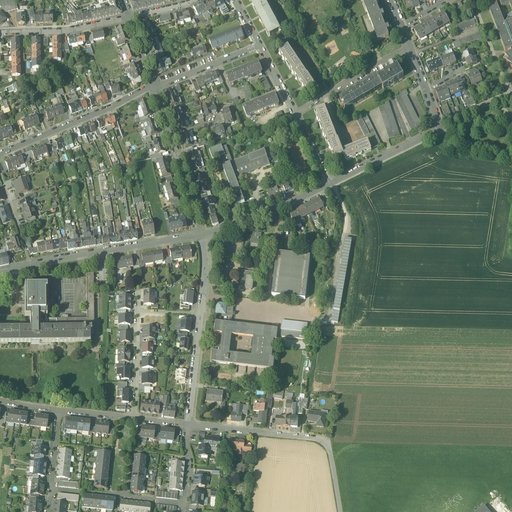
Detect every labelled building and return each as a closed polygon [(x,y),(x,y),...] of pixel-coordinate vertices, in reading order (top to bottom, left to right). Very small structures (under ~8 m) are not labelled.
[(4,0),(0,1),(0,7),(0,8),(17,4),(15,0),(4,0)] [(119,7),(116,0),(112,0),(108,2),(109,5),(112,4),(114,9),(119,7)] [(144,0),(142,0),(140,1),(139,1),(141,9),(147,8),(144,0)] [(221,0),(213,0),(212,1),(217,10),(219,9),(223,16),(229,12),(221,0)] [(267,32),(269,36),(279,31),(263,0),(249,0),(250,2),(251,1),(253,6),(253,7),(257,15),(258,15),(260,19),(260,20),(264,27),(267,32)] [(361,0),(378,42),(389,37),(386,31),(389,30),(388,27),(385,28),(381,17),(384,16),(382,13),(380,14),(376,4),(378,3),(377,0),(374,0),(361,0)] [(406,11),(413,8),(409,0),(407,0),(403,2),(406,11)] [(419,6),(419,4),(416,0),(409,0),(413,8),(419,6)] [(511,0),(498,0),(502,8),(509,5),(511,11),(511,13),(507,16),(508,17),(505,24),(504,24),(497,5),(488,8),(505,51),(508,50),(508,52),(511,51),(511,49),(511,48),(511,52),(506,55),(505,55),(509,60),(506,62),(511,66),(510,68),(511,68),(511,0)] [(141,9),(139,1),(137,2),(133,2),(130,3),(133,11),(141,9)] [(217,10),(212,1),(204,6),(207,11),(209,16),(213,13),(213,12),(217,10)] [(202,14),(207,11),(204,6),(202,3),(193,8),(198,16),(202,14)] [(18,10),(17,4),(0,8),(1,9),(4,13),(18,10)] [(107,9),(102,10),(104,18),(121,14),(119,7),(114,9),(114,10),(107,12),(107,9)] [(104,18),(102,10),(101,10),(96,11),(98,19),(104,18)] [(188,10),(182,12),(184,21),(190,19),(188,10)] [(96,11),(91,12),(90,13),(91,21),(98,19),(96,11)] [(178,22),(184,21),(182,12),(176,13),(178,22)] [(91,21),(90,13),(88,13),(82,14),(84,22),(91,21)] [(444,13),(438,17),(443,25),(449,22),(444,13)] [(51,14),(43,15),(43,24),(52,24),(52,17),(52,14),(51,14)] [(81,14),(75,15),(73,15),(76,24),(83,23),(81,15),(81,14)] [(34,24),(43,24),(43,15),(34,15),(34,24)] [(68,25),(76,24),(73,15),(71,16),(69,16),(67,16),(67,20),(68,25)] [(158,18),(160,23),(171,20),(170,15),(158,18)] [(25,24),(25,16),(18,16),(16,16),(16,21),(17,20),(17,24),(25,24)] [(438,17),(432,20),(437,29),(443,25),(438,17)] [(432,20),(426,24),(431,33),(437,29),(432,20)] [(140,24),(142,31),(150,28),(147,22),(140,24)] [(426,24),(420,27),(425,36),(431,33),(426,24)] [(116,30),(118,36),(126,34),(124,27),(116,30)] [(420,27),(414,31),(419,40),(425,36),(420,27)] [(152,35),(150,28),(142,31),(144,38),(152,35)] [(209,41),(213,50),(244,39),(240,29),(209,41)] [(92,36),(93,41),(103,39),(103,36),(105,36),(104,31),(91,34),(92,36)] [(481,33),(478,34),(475,35),(472,36),(469,37),(467,38),(464,39),(463,40),(461,40),(458,42),(456,43),(453,44),(455,49),(458,48),(461,47),(463,46),(466,45),(469,44),(472,43),(474,42),(477,41),(480,40),(483,39),(481,33)] [(128,40),(126,34),(118,36),(119,39),(120,43),(123,42),(128,40)] [(83,35),(75,37),(77,45),(85,43),(83,38),(83,35)] [(69,46),(77,45),(75,37),(67,39),(69,46)] [(146,41),(148,48),(156,45),(153,39),(146,41)] [(158,52),(156,45),(148,48),(150,55),(158,52)] [(122,48),(125,55),(132,52),(130,46),(122,48)] [(204,46),(198,48),(201,56),(207,54),(204,46)] [(305,88),(308,93),(316,88),(308,76),(307,76),(288,47),(280,53),(284,59),(283,59),(284,62),(285,61),(288,66),(293,73),(292,74),(294,76),(295,75),(299,81),(300,80),(303,86),(302,86),(304,89),(305,88)] [(194,59),(201,56),(198,48),(191,51),(194,59)] [(463,54),(466,61),(474,57),(471,51),(463,54)] [(125,55),(125,56),(127,61),(129,61),(135,59),(132,52),(125,55)] [(453,55),(446,57),(450,65),(456,63),(453,55)] [(152,58),(154,65),(162,62),(159,56),(152,58)] [(446,57),(440,60),(443,68),(450,65),(446,57)] [(475,57),(474,57),(466,61),(468,67),(477,63),(475,57)] [(440,60),(434,62),(437,70),(443,68),(440,60)] [(164,69),(163,65),(162,62),(154,65),(156,72),(164,69)] [(430,73),(437,70),(434,62),(427,65),(430,73)] [(258,63),(242,70),(246,79),(262,73),(258,63)] [(129,67),(131,74),(139,71),(137,64),(129,67)] [(380,76),(377,78),(382,87),(384,89),(404,77),(397,66),(393,68),(392,65),(389,67),(390,70),(384,74),(382,71),(379,73),(380,76)] [(230,86),(246,79),(242,70),(226,76),(230,86)] [(131,74),(133,77),(133,80),(139,78),(141,77),(139,71),(131,74)] [(215,72),(209,75),(212,82),(218,80),(217,77),(215,72)] [(469,78),(472,87),(482,82),(479,73),(477,74),(471,76),(469,78)] [(205,85),(212,82),(209,75),(202,77),(205,85)] [(141,83),(139,78),(133,80),(133,77),(131,78),(131,80),(133,86),(141,83)] [(199,87),(205,85),(202,77),(196,80),(197,84),(199,87)] [(345,108),(382,87),(377,78),(376,77),(369,81),(368,80),(364,82),(365,83),(351,92),(350,91),(346,93),(347,94),(339,98),(343,104),(342,105),(343,107),(344,106),(345,108)] [(260,80),(266,91),(270,89),(264,78),(260,80)] [(461,80),(456,82),(460,93),(465,91),(461,80)] [(455,95),(460,93),(456,82),(451,84),(455,95)] [(450,97),(455,95),(451,84),(445,86),(446,88),(450,97)] [(110,90),(112,95),(120,92),(117,85),(109,87),(110,89),(110,90)] [(243,87),(248,99),(253,97),(248,85),(243,87)] [(173,89),(174,91),(175,94),(178,93),(182,92),(179,86),(173,89)] [(450,99),(450,97),(446,88),(441,90),(445,101),(450,99)] [(440,103),(445,101),(441,90),(435,92),(440,103)] [(176,97),(175,94),(174,91),(166,93),(168,100),(176,97)] [(96,105),(102,103),(99,95),(98,94),(93,97),(93,98),(96,105)] [(243,108),(247,118),(279,105),(275,95),(243,108)] [(419,122),(406,95),(401,98),(415,125),(419,123),(419,122)] [(416,127),(415,125),(401,98),(400,96),(396,98),(411,130),(416,127)] [(179,104),(176,97),(168,100),(171,107),(179,104)] [(231,99),(234,106),(239,103),(236,97),(231,99)] [(77,113),(73,104),(72,100),(67,102),(71,112),(69,112),(71,115),(72,115),(77,113)] [(140,106),(142,111),(150,108),(148,101),(143,103),(140,104),(140,106)] [(77,113),(82,111),(79,103),(79,102),(73,104),(77,113)] [(383,104),(394,138),(400,136),(388,102),(383,104)] [(207,108),(210,116),(217,113),(214,105),(209,107),(207,108)] [(59,106),(57,107),(52,109),(55,117),(63,114),(59,106)] [(378,107),(389,139),(394,137),(384,106),(378,107)] [(152,114),(150,108),(142,111),(144,117),(148,116),(152,114)] [(172,111),(175,118),(182,115),(180,108),(172,111)] [(221,113),(223,118),(231,115),(228,108),(222,110),(223,113),(221,113)] [(335,157),(343,154),(342,151),(338,140),(337,141),(325,108),(316,112),(318,119),(317,119),(318,122),(319,121),(324,135),(323,135),(324,138),(325,137),(328,144),(329,143),(331,147),(329,148),(331,151),(332,150),(335,157)] [(55,117),(52,109),(49,110),(44,112),(48,120),(55,117)] [(274,114),(278,123),(283,121),(280,112),(274,114)] [(360,115),(361,118),(370,134),(375,146),(380,144),(365,113),(360,115)] [(185,122),(182,115),(175,118),(177,124),(185,122)] [(233,122),(231,115),(223,118),(224,123),(226,122),(227,124),(233,122)] [(35,116),(28,119),(31,127),(38,124),(37,121),(35,116)] [(107,118),(102,120),(105,127),(105,128),(110,126),(110,125),(107,118)] [(365,137),(370,134),(361,118),(356,120),(365,137)] [(24,130),(31,127),(28,119),(21,121),(23,126),(24,130)] [(146,123),(149,129),(156,127),(154,120),(149,122),(146,123)] [(187,128),(185,122),(177,124),(179,131),(187,128)] [(215,127),(218,136),(225,133),(223,127),(222,125),(215,127)] [(87,126),(82,128),(85,135),(85,136),(91,134),(90,133),(87,126)] [(6,138),(13,135),(9,127),(5,128),(2,129),(6,138)] [(156,127),(149,129),(151,135),(151,136),(159,133),(156,127)] [(181,135),(183,142),(191,139),(188,133),(181,135)] [(69,135),(61,138),(65,147),(72,144),(77,142),(74,136),(70,138),(69,135)] [(62,148),(65,147),(61,138),(54,141),(55,144),(57,149),(58,150),(62,148)] [(153,141),(155,148),(163,145),(161,139),(153,141)] [(185,148),(193,146),(192,142),(191,139),(183,142),(185,148)] [(367,141),(352,147),(355,156),(371,150),(367,141)] [(47,153),(53,151),(50,146),(49,143),(44,146),(47,153)] [(44,145),(37,148),(41,156),(47,153),(44,146),(44,145)] [(165,152),(163,145),(155,148),(157,152),(155,153),(156,155),(156,156),(161,154),(165,152)] [(213,160),(220,157),(225,155),(222,148),(221,146),(210,151),(213,160)] [(226,147),(222,148),(225,155),(220,157),(224,166),(223,166),(237,205),(244,202),(243,199),(245,198),(238,177),(270,165),(266,156),(267,156),(264,150),(248,156),(232,162),(226,147)] [(352,147),(342,151),(343,154),(345,160),(352,158),(352,159),(355,158),(354,157),(355,156),(352,147)] [(41,157),(41,156),(37,148),(30,151),(34,159),(38,157),(38,158),(41,157)] [(25,155),(28,161),(34,159),(30,151),(25,153),(25,155)] [(188,155),(190,163),(199,160),(197,153),(197,152),(195,153),(189,155),(188,155)] [(20,156),(13,159),(17,169),(20,168),(19,166),(24,164),(20,156)] [(14,170),(17,169),(13,159),(5,162),(7,168),(8,171),(13,169),(14,170)] [(159,163),(161,170),(169,168),(167,160),(163,161),(159,163)] [(201,168),(199,160),(190,163),(193,171),(194,170),(201,168)] [(171,175),(169,168),(161,170),(163,177),(171,175)] [(195,179),(197,187),(206,184),(204,176),(197,178),(195,179)] [(19,193),(19,194),(21,194),(27,192),(25,185),(29,183),(27,178),(20,180),(18,181),(14,183),(17,189),(15,190),(16,194),(19,193)] [(166,187),(168,194),(176,192),(174,184),(166,187)] [(208,192),(206,184),(197,187),(200,195),(201,194),(208,192)] [(286,194),(294,191),(291,184),(283,187),(284,188),(286,194)] [(266,190),(270,199),(280,195),(278,190),(276,186),(266,190)] [(178,199),(176,192),(168,194),(170,201),(171,201),(178,199)] [(19,202),(22,211),(32,208),(29,199),(19,202)] [(204,202),(207,209),(211,207),(215,206),(212,199),(204,202)] [(320,199),(311,203),(315,211),(324,207),(320,199)] [(311,203),(303,207),(307,215),(312,213),(315,211),(311,203)] [(0,214),(3,224),(11,221),(7,206),(3,207),(0,208),(0,214)] [(215,212),(213,212),(211,207),(207,209),(213,227),(218,225),(218,222),(216,217),(216,216),(215,212)] [(303,207),(295,211),(299,219),(307,215),(303,207)] [(33,208),(32,208),(22,211),(25,221),(26,221),(35,218),(33,214),(35,213),(33,208)] [(294,223),(299,220),(300,220),(299,219),(295,211),(289,214),(294,223)] [(152,222),(154,234),(164,232),(161,218),(151,220),(152,222)] [(185,218),(179,220),(181,229),(187,228),(185,218)] [(172,232),(181,229),(179,220),(169,222),(172,232)] [(141,225),(144,236),(151,235),(154,235),(154,234),(152,222),(148,223),(141,225)] [(132,233),(129,233),(130,241),(137,240),(136,232),(132,233)] [(251,244),(260,245),(262,234),(252,232),(251,244)] [(130,241),(129,233),(122,234),(123,243),(130,241)] [(116,244),(123,243),(122,234),(119,235),(115,235),(116,244)] [(109,245),(116,244),(115,235),(111,236),(108,236),(109,245)] [(14,251),(15,253),(21,251),(16,236),(13,237),(14,238),(10,239),(12,244),(6,246),(8,251),(13,250),(14,251)] [(102,246),(109,245),(108,236),(105,237),(101,238),(102,246)] [(95,247),(102,246),(101,238),(97,238),(94,239),(95,247)] [(89,248),(95,247),(94,239),(90,239),(87,240),(89,248)] [(352,240),(346,239),(338,286),(344,287),(352,240)] [(53,251),(60,250),(58,241),(58,240),(53,241),(54,243),(51,243),(53,251)] [(60,250),(67,249),(67,243),(66,240),(58,241),(60,250)] [(82,249),(89,248),(87,240),(84,240),(80,241),(82,249)] [(75,250),(82,249),(80,241),(77,241),(73,242),(75,250)] [(46,253),(53,251),(51,243),(48,243),(48,242),(44,243),(44,244),(46,253)] [(68,252),(75,250),(73,242),(69,243),(67,243),(67,249),(68,252)] [(36,245),(37,248),(38,254),(46,253),(44,244),(36,245)] [(190,248),(181,250),(182,258),(182,260),(187,259),(187,260),(191,259),(190,253),(190,248)] [(182,260),(182,258),(181,250),(170,251),(171,258),(171,261),(172,261),(178,260),(178,262),(182,261),(182,260)] [(161,253),(151,255),(153,263),(156,262),(156,263),(163,262),(162,259),(162,257),(161,253)] [(272,296),(305,300),(310,257),(277,253),(272,296)] [(6,254),(1,255),(3,266),(9,265),(6,254)] [(153,264),(153,263),(151,255),(141,256),(142,261),(143,267),(144,267),(143,265),(153,264)] [(131,258),(124,259),(126,268),(129,268),(132,267),(131,261),(131,258)] [(126,269),(126,268),(124,259),(116,260),(117,271),(126,269)] [(249,290),(251,290),(253,277),(255,277),(255,273),(242,271),(240,289),(249,290)] [(0,343),(90,342),(90,335),(94,335),(93,284),(86,284),(87,319),(47,319),(47,316),(47,310),(47,301),(47,296),(47,284),(24,284),(25,316),(30,316),(30,328),(0,328),(0,343)] [(344,287),(338,286),(332,321),(338,322),(344,287)] [(185,305),(192,306),(194,290),(189,290),(189,293),(184,292),(183,300),(181,300),(180,305),(185,305)] [(47,301),(47,310),(55,309),(55,301),(47,301)] [(224,323),(226,324),(227,317),(232,318),(233,308),(226,307),(226,305),(217,304),(216,314),(222,314),(221,316),(225,317),(224,323)] [(127,326),(130,326),(130,316),(119,316),(118,326),(127,326)] [(187,332),(189,333),(190,321),(181,320),(180,332),(187,332)] [(281,330),(278,330),(277,336),(306,340),(308,324),(307,324),(282,321),(281,329),(281,330)] [(231,335),(232,335),(233,324),(226,324),(224,323),(214,322),(213,333),(223,334),(231,335)] [(268,328),(233,324),(232,335),(254,338),(267,339),(268,328)] [(149,339),(155,339),(155,329),(155,328),(150,328),(143,328),(143,339),(149,339)] [(277,340),(277,336),(278,330),(278,329),(278,330),(268,328),(267,339),(274,340),(276,340),(277,340)] [(120,342),(129,343),(130,333),(127,333),(120,333),(120,342)] [(220,353),(229,354),(231,335),(223,334),(220,353)] [(267,339),(254,338),(252,357),(272,359),(274,340),(267,339)] [(179,351),(187,351),(188,340),(186,340),(180,339),(179,351)] [(142,354),(152,354),(152,345),(148,345),(143,345),(142,354)] [(274,359),(272,359),(252,357),(229,354),(220,353),(211,352),(210,363),(273,370),(274,359)] [(142,369),(153,369),(153,360),(148,360),(142,360),(142,369)] [(125,380),(129,380),(129,376),(129,372),(129,369),(125,369),(123,369),(117,369),(117,376),(121,376),(121,380),(125,380)] [(177,371),(176,379),(184,380),(185,372),(183,372),(177,371)] [(150,385),(152,385),(152,377),(152,376),(147,376),(142,376),(142,385),(144,385),(150,385)] [(121,404),(128,404),(129,389),(127,389),(124,389),(124,391),(118,391),(117,391),(116,398),(121,398),(121,404)] [(222,403),(222,401),(223,392),(207,390),(206,402),(222,403)] [(274,398),(282,400),(283,392),(276,390),(274,398)] [(259,412),(259,419),(258,424),(264,425),(265,412),(267,412),(267,408),(268,401),(266,401),(261,400),(260,405),(254,404),(254,411),(259,412)] [(231,421),(241,422),(242,415),(244,415),(245,406),(237,405),(236,414),(231,413),(231,421)] [(317,427),(323,427),(325,414),(309,412),(308,421),(315,422),(318,422),(317,427)] [(291,428),(291,419),(288,419),(282,418),(281,427),(291,428)] [(209,452),(209,451),(210,448),(218,448),(218,449),(219,439),(204,437),(204,439),(203,447),(199,446),(198,456),(207,457),(208,452),(209,452)] [(228,448),(235,449),(237,449),(242,450),(243,450),(243,446),(243,444),(243,442),(238,441),(229,440),(228,444),(228,448)] [(44,457),(45,457),(46,448),(42,447),(36,447),(35,456),(44,457)] [(34,462),(33,469),(45,470),(46,464),(45,463),(40,463),(34,462)] [(45,477),(45,470),(33,469),(31,469),(31,472),(33,474),(33,476),(39,476),(44,477),(45,477)] [(194,476),(194,480),(195,480),(195,482),(196,482),(196,485),(205,486),(205,483),(207,483),(209,481),(209,478),(207,478),(197,477),(194,476)] [(191,505),(197,505),(202,505),(204,493),(198,493),(194,493),(192,495),(191,505)] [(54,503),(53,510),(65,511),(66,504),(60,504),(54,503)]
